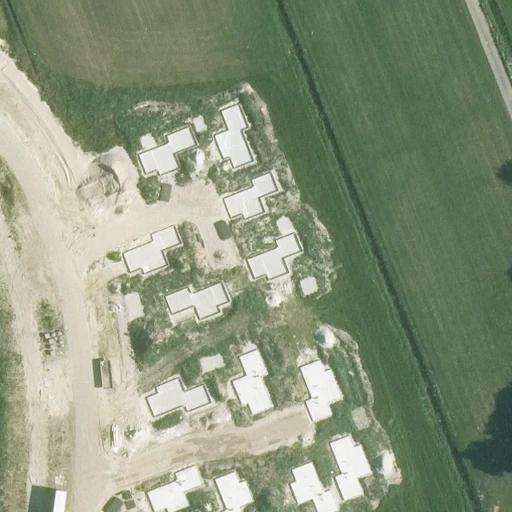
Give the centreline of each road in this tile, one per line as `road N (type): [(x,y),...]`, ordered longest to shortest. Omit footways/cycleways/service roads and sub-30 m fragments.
road 1 (residential): [(89,481),(85,347),(62,253)]
road 2 (residential): [(62,253),(205,198),(231,266)]
road 3 (residential): [(89,481),(230,449),(303,419)]
road 4 (residential): [(133,0),(0,107)]
road 5 (residential): [(62,253),(39,191),(0,130)]
